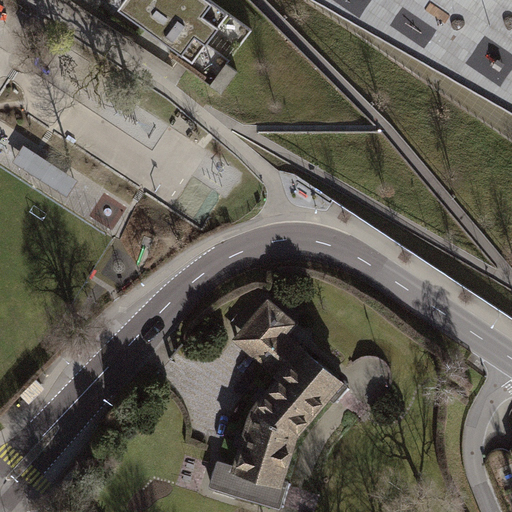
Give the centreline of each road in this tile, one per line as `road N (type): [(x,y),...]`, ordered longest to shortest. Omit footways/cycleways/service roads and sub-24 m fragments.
road 1 (secondary): [(511,357),(359,258),(322,243),(256,246),(189,285),(0,484)]
road 2 (residential): [(490,511),(474,442),(479,416),(511,376)]
